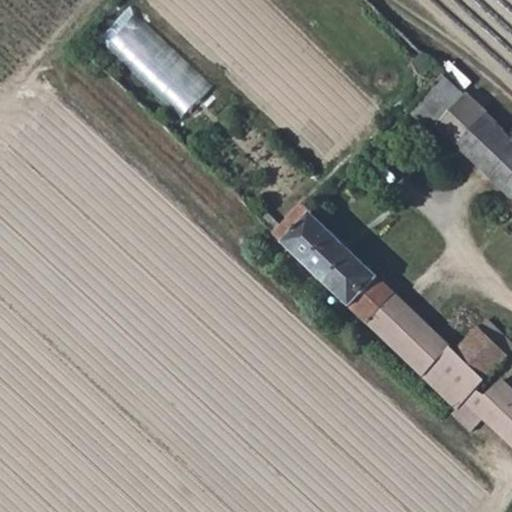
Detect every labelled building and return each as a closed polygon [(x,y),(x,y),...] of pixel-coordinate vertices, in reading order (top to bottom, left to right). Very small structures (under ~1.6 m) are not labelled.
[(187,119),(218,88),(144,14),(113,44),(187,119)] [(431,78),(436,83),(449,71),(427,50),(415,63),(422,76),(428,80),(431,78)] [(449,71),(436,83),(430,90),(442,101),(461,82),(449,71)] [(511,192),(511,130),(461,82),(442,101),(429,115),(511,192)] [(278,232),(333,284),(360,255),(317,213),(306,202),(278,232)] [(360,255),(333,284),(462,408),(468,402),(511,442),(511,384),(504,377),(489,394),(478,388),(511,350),(511,336),(489,316),(458,349),(360,255)]
